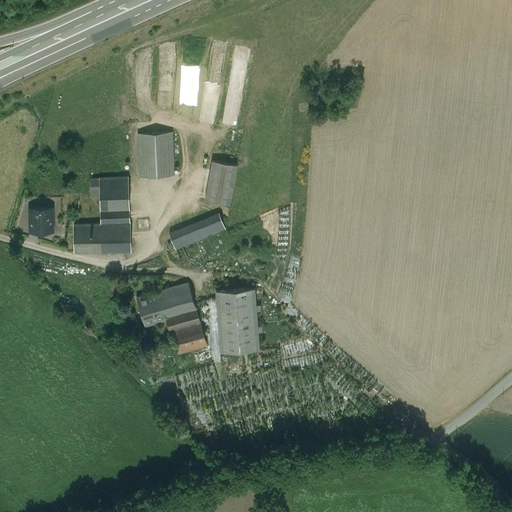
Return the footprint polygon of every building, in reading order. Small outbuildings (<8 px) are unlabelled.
[(345,93),(308,101),(311,112),(347,104),(345,93)] [(172,132),(138,133),(140,176),(174,174),(172,132)] [(237,164),(212,160),(205,200),(230,204),(237,164)] [(128,176),(90,178),(91,197),(100,197),(100,217),(97,218),(97,223),(98,250),(131,249),(128,176)] [(80,193),(69,193),(68,208),(76,208),(80,206),(80,193)] [(53,230),(52,207),(30,207),(31,231),(53,230)] [(219,213),(210,216),(217,232),(225,229),(219,213)] [(210,216),(170,233),(176,249),(217,232),(210,216)] [(97,223),(75,224),(76,250),(98,250),(97,223)] [(217,232),(176,249),(180,259),(230,239),(225,229),(217,232)] [(188,282),(162,290),(171,315),(165,317),(177,356),(209,345),(188,282)] [(254,288),(217,290),(221,350),(258,348),(257,331),(262,331),(262,325),(256,325),(255,309),(260,309),(260,304),(255,304),(254,288)] [(162,290),(138,297),(145,323),(165,317),(171,315),(162,290)] [(142,363),(135,366),(138,373),(145,370),(142,363)]
